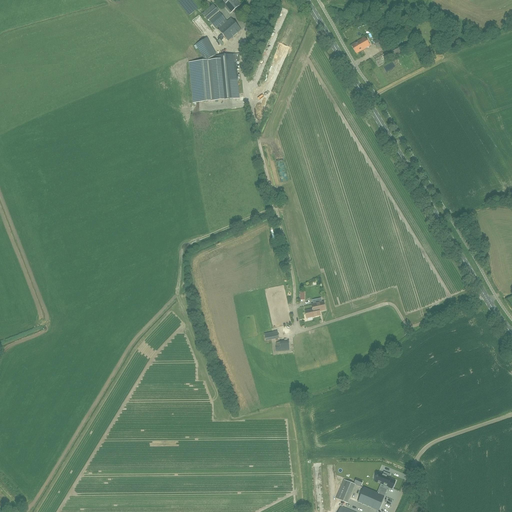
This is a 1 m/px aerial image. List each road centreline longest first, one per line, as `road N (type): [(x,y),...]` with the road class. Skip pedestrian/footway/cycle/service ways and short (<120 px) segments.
road 1 (primary): [(511,334),(306,0)]
road 2 (track): [(257,132),(294,304)]
road 3 (unclassified): [(391,511),(427,447),(511,415)]
road 4 (track): [(276,207),(189,242),(178,290)]
